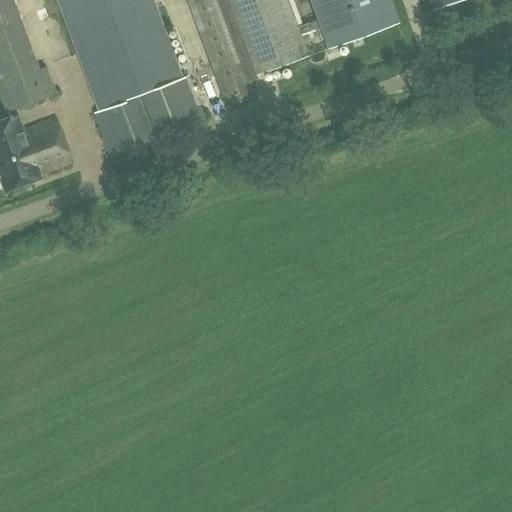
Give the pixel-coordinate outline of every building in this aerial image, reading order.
[(12,0),(0,0),(0,27),(20,20),(12,0)] [(57,0),(99,112),(95,113),(111,154),(205,119),(189,77),(183,79),(153,0),(57,0)] [(287,0),(188,0),(227,107),(258,95),(252,77),(308,56),(301,36),(323,28),(330,48),(398,23),(389,0),(313,0),(321,21),(298,29),(287,0)] [(432,0),(436,10),(462,0),(432,0)] [(48,67),(0,84),(0,94),(7,113),(58,94),(48,67)] [(26,109),(31,126),(61,118),(56,101),(26,109)] [(72,164),(56,121),(22,133),(16,117),(0,122),(0,180),(4,192),(39,179),(38,176),(72,164)]
